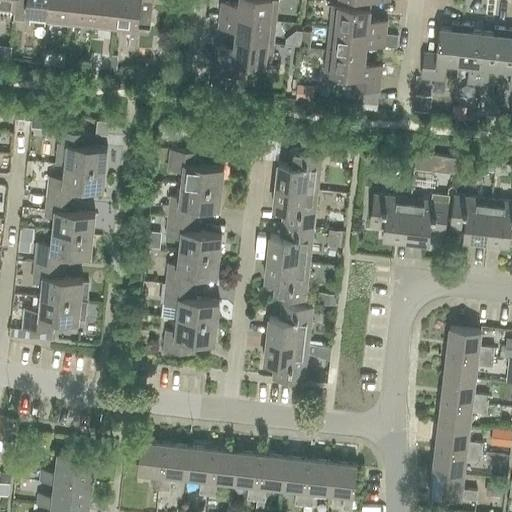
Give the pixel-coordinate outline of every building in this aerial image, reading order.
[(0,0),(0,9),(16,12),(16,6),(16,0),(0,0)] [(49,21),(51,0),(16,0),(16,6),(28,7),(26,19),(49,21)] [(71,24),(73,0),(51,0),(49,21),(71,24)] [(93,26),(95,0),(73,0),(71,24),(93,26)] [(115,29),(118,0),(95,0),(93,26),(115,29)] [(149,32),(152,3),(152,0),(118,0),(115,29),(149,32)] [(240,0),(240,4),(222,2),(221,14),(276,21),(278,0),(240,0)] [(369,19),(371,0),(346,0),(346,6),(333,4),(331,27),(386,33),(387,21),(369,19)] [(274,43),(276,21),(221,14),(219,26),(237,29),(236,38),(274,43)] [(458,63),(463,23),(452,22),(452,27),(440,26),(437,53),(425,51),(422,77),(445,79),(447,61),(458,63)] [(478,83),(483,31),(473,30),(473,24),(463,23),(458,63),(470,64),(468,82),(478,83)] [(398,34),(386,33),(331,27),(328,49),(366,53),(367,43),(397,47),(398,34)] [(501,67),(505,28),(495,27),(494,32),(483,31),(478,83),(488,84),(490,66),(501,67)] [(511,86),(511,28),(505,28),(501,67),(511,68),(511,70),(510,86),(511,86)] [(271,65),(274,43),(236,38),(235,48),(217,46),(214,70),(240,73),(241,62),(271,65)] [(364,63),(366,53),(328,49),(325,71),(356,75),(354,86),(357,87),(356,100),(376,102),(377,89),(380,89),(382,65),(364,63)] [(98,58),(97,69),(110,71),(111,59),(98,58)] [(233,77),(213,74),(211,89),(231,92),(233,77)] [(315,86),(298,84),(297,100),(314,102),(315,86)] [(431,114),(433,95),(417,94),(416,113),(431,114)] [(454,118),(465,119),(465,116),(466,107),(455,106),(454,115),(454,118)] [(23,119),(24,110),(14,109),(14,118),(15,119),(23,119)] [(26,111),(25,119),(33,120),(34,112),(26,111)] [(106,168),(108,146),(89,144),(90,132),(60,129),(57,150),(67,151),(66,164),(106,168)] [(222,187),(224,166),(200,163),(202,151),(171,148),(168,168),(184,170),(182,183),(222,187)] [(318,189),(322,153),(291,149),(289,163),(279,162),(276,184),(318,189)] [(414,170),(430,171),(432,154),(416,152),(414,170)] [(103,190),(106,168),(66,164),(64,177),(49,175),(47,195),(78,199),(79,187),(103,190)] [(220,209),(222,187),(182,183),(181,196),(171,195),(170,204),(169,215),(199,218),(201,207),(220,209)] [(314,225),(318,189),(276,184),(274,207),(284,208),(283,222),(314,225)] [(406,239),(411,197),(375,193),(371,224),(385,226),(384,236),(406,239)] [(487,240),(492,199),(455,194),(452,226),(466,227),(464,238),(487,240)] [(77,210),(78,199),(47,195),(45,216),(55,217),(54,230),(93,234),(96,212),(77,210)] [(444,233),(448,202),(411,197),(406,239),(429,242),(430,231),(444,233)] [(511,232),(511,201),(492,199),(487,240),(510,243),(511,232)] [(198,230),(199,218),(169,215),(166,236),(181,237),(180,250),(220,254),(222,233),(198,230)] [(310,261),(314,225),(283,222),(281,235),(271,234),(268,257),(310,261)] [(91,255),(93,234),(54,230),(52,243),(37,241),(35,261),(66,265),(67,253),(91,255)] [(331,230),(330,246),(343,247),(345,232),(331,230)] [(31,253),(32,243),(21,242),(20,252),(31,253)] [(217,276),(220,254),(180,250),(179,263),(169,262),(166,282),(197,285),(199,274),(217,276)] [(306,298),(310,261),(268,257),(266,279),(276,280),(275,294),(306,298)] [(83,281),(84,278),(65,276),(66,265),(35,261),(33,282),(43,283),(41,296),(89,301),(89,300),(87,300),(89,282),(83,281)] [(196,297),(197,285),(166,282),(164,303),(179,304),(178,317),(218,321),(220,300),(196,297)] [(323,303),(335,305),(336,294),(324,293),(323,303)] [(89,301),(41,296),(40,309),(25,307),(23,328),(54,331),(55,319),(79,321),(79,319),(85,319),(87,301),(89,301)] [(309,343),(313,307),(282,303),(280,317),(270,316),(267,338),(309,343)] [(215,343),(218,321),(178,317),(176,330),(166,329),(164,349),(195,353),(196,341),(215,343)] [(450,325),(448,350),(494,355),(495,346),(480,345),(481,329),(450,325)] [(305,380),(309,343),(267,338),(265,361),(275,362),(274,376),(305,380)] [(150,344),(136,343),(134,359),(149,360),(150,344)] [(493,365),(494,355),(448,350),(445,374),(476,378),(477,363),(493,365)] [(474,392),(476,378),(445,374),(442,398),(488,403),(489,394),(474,392)] [(487,412),(488,403),(442,398),(439,421),(470,425),(472,410),(487,412)] [(468,440),(470,425),(439,421),(436,445),(482,451),(483,442),(468,440)] [(511,430),(501,429),(500,444),(511,446),(511,438),(511,430)] [(161,489),(166,443),(142,440),(138,471),(154,473),(152,488),(161,489)] [(493,443),(483,442),(482,451),(489,452),(489,451),(492,451),(493,443)] [(187,476),(190,445),(166,443),(161,489),(170,490),(172,475),(187,476)] [(209,494),(214,448),(190,445),(187,476),(201,478),(200,493),(209,494)] [(466,458),(481,460),(482,451),(436,445),(433,469),(464,473),(466,458)] [(234,481),(238,450),(214,448),(209,494),(218,495),(219,480),(234,481)] [(256,499),(262,453),(238,450),(234,481),(249,483),(247,498),(256,499)] [(42,480),(56,481),(56,476),(92,480),(95,456),(59,451),(57,471),(43,470),(42,480)] [(282,487),(285,456),(262,453),(256,499),(262,500),(266,500),(267,485),(282,487)] [(304,505),(309,458),(285,456),(282,487),(297,488),(295,504),(304,505)] [(330,492),(333,461),(309,458),(304,505),(313,506),(315,490),(330,492)] [(354,495),(358,464),(333,461),(330,492),(345,494),(343,509),(352,510),(354,495)] [(35,469),(23,467),(22,476),(34,477),(35,469)] [(463,488),(464,473),(433,469),(430,494),(461,497),(477,499),(478,489),(463,488)] [(0,481),(9,482),(11,472),(1,471),(0,481)] [(89,504),(92,480),(56,476),(56,481),(54,495),(40,493),(39,504),(53,505),(54,500),(89,504)] [(504,485),(492,483),(491,496),(503,497),(504,485)] [(88,511),(89,504),(54,500),(53,505),(52,511),(88,511)]
